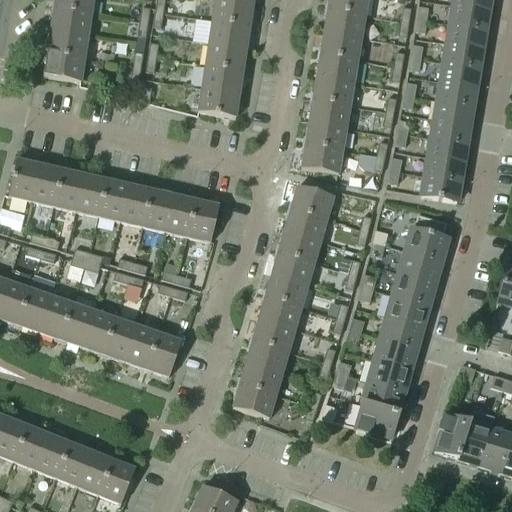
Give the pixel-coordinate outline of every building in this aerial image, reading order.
[(90,18),(92,0),(54,0),(52,12),(90,18)] [(251,9),(252,0),(214,0),(214,3),(251,9)] [(363,20),(366,0),(327,0),(326,14),(363,20)] [(487,15),(489,0),(451,0),(450,9),(487,15)] [(162,17),(164,3),(155,2),(153,16),(162,17)] [(248,31),(251,9),(214,3),(210,25),(248,31)] [(484,34),(487,15),(450,9),(447,28),(484,34)] [(147,27),(149,12),(140,11),(138,26),(147,27)] [(425,25),(427,12),(417,11),(415,24),(425,25)] [(86,40),(90,18),(52,12),(49,34),(86,40)] [(407,27),(409,13),(401,12),(399,26),(407,27)] [(359,44),(363,20),(326,14),(322,37),(359,44)] [(160,32),(162,17),(153,16),(151,31),(160,32)] [(423,37),(425,25),(415,24),(413,36),(423,37)] [(244,53),(248,31),(210,25),(207,47),(244,53)] [(144,41),(147,27),(138,26),(136,40),(144,41)] [(405,42),(407,27),(399,26),(396,40),(405,42)] [(481,53),(484,34),(447,28),(444,47),(481,53)] [(83,63),(86,40),(49,34),(45,57),(83,63)] [(356,65),(359,44),(322,37),(318,58),(356,65)] [(155,63),(157,48),(148,47),(146,62),(155,63)] [(241,76),(244,53),(207,47),(203,70),(241,76)] [(478,73),(481,53),(444,47),(441,66),(478,73)] [(419,63),(421,51),(411,49),(409,62),(419,63)] [(140,72),(142,58),(133,56),(131,71),(140,72)] [(400,72),(403,58),(394,56),(392,71),(400,72)] [(79,87),(83,63),(45,57),(42,81),(79,87)] [(352,88),(356,65),(318,58),(314,82),(352,88)] [(153,77),(155,63),(146,62),(144,76),(153,77)] [(417,76),(419,63),(409,62),(407,74),(417,76)] [(474,92),(478,73),(441,66),(438,86),(474,92)] [(237,99),(240,84),(241,76),(203,70),(200,93),(237,99)] [(137,86),(140,72),(131,71),(129,85),(137,86)] [(398,87),(400,72),(392,71),(389,85),(398,87)] [(348,111),(352,88),(314,82),(311,104),(348,111)] [(471,111),(474,92),(438,86),(435,105),(471,111)] [(412,101),(415,89),(405,87),(403,99),(412,101)] [(148,108),(150,93),(142,91),(139,106),(148,108)] [(234,122),(237,99),(200,93),(196,116),(234,122)] [(410,114),(412,101),(403,99),(400,112),(410,114)] [(392,118),(395,103),(386,102),(383,116),(392,118)] [(344,133),(348,111),(311,104),(307,127),(344,133)] [(468,130),(471,111),(435,105),(431,124),(468,130)] [(389,132),(392,118),(383,116),(381,131),(389,132)] [(465,149),(468,130),(431,124),(428,143),(465,149)] [(405,139),(408,127),(398,125),(396,137),(405,139)] [(341,155),(344,133),(307,127),(303,149),(341,155)] [(403,151),(405,139),(396,137),(393,149),(403,151)] [(462,168),(465,149),(428,143),(425,162),(462,168)] [(383,163),(386,148),(378,146),(375,161),(383,163)] [(337,179),(341,155),(303,149),(299,173),(337,179)] [(380,177),(383,163),(375,161),(372,175),(380,177)] [(397,177),(400,164),(391,162),(388,175),(397,177)] [(459,187),(462,168),(425,162),(422,181),(459,187)] [(30,206),(38,169),(15,164),(6,201),(30,206)] [(52,211),(60,174),(38,169),(30,206),(52,211)] [(74,216),(83,179),(60,174),(52,211),(74,216)] [(395,189),(397,177),(388,175),(385,187),(395,189)] [(97,221),(105,184),(83,179),(74,216),(97,221)] [(455,207),(459,187),(422,181),(419,201),(455,207)] [(118,226),(127,189),(105,184),(97,221),(118,226)] [(141,231),(149,194),(127,189),(118,226),(141,231)] [(325,224),(331,201),(295,191),(288,214),(325,224)] [(163,236),(171,199),(149,194),(141,231),(163,236)] [(185,241),(194,204),(171,199),(163,236),(185,241)] [(209,247),(217,210),(194,204),(185,241),(209,247)] [(318,246),(325,224),(288,214),(282,235),(318,246)] [(445,228),(416,219),(412,233),(441,242),(445,228)] [(366,236),(370,222),(361,220),(358,234),(366,236)] [(0,238),(6,240),(9,232),(0,229),(0,238)] [(440,266),(446,243),(441,242),(412,233),(409,232),(409,234),(403,255),(440,266)] [(363,251),(366,236),(358,234),(355,249),(363,251)] [(312,268),(318,246),(282,235),(276,257),(312,268)] [(383,250),(386,238),(374,235),(371,247),(383,250)] [(42,250),(44,242),(30,238),(27,246),(42,250)] [(56,254),(58,246),(44,242),(42,250),(56,254)] [(380,262),(383,250),(371,247),(368,259),(380,262)] [(38,263),(40,255),(26,251),(24,259),(38,263)] [(85,265),(87,257),(73,253),(71,261),(85,265)] [(52,267),(54,259),(40,255),(38,263),(52,267)] [(434,288),(440,266),(403,255),(396,277),(434,288)] [(99,269),(101,261),(87,257),(85,265),(99,269)] [(306,289),(312,268),(276,257),(270,278),(306,289)] [(82,273),(85,265),(71,261),(68,269),(82,273)] [(129,275),(132,267),(118,263),(115,271),(129,275)] [(355,281),(359,266),(350,264),(346,278),(355,281)] [(96,277),(98,271),(99,269),(85,265),(82,273),(96,277)] [(143,279),(146,271),(132,267),(129,275),(143,279)] [(511,311),(511,271),(505,270),(495,307),(511,311)] [(173,288),(176,279),(162,275),(159,284),(173,288)] [(126,288),(128,280),(114,276),(112,284),(126,288)] [(427,310),(434,288),(396,277),(390,299),(427,310)] [(299,312),(306,289),(270,278),(263,301),(299,312)] [(351,295),(355,281),(346,278),(343,292),(351,295)] [(187,292),(190,283),(176,279),(173,288),(187,292)] [(371,294),(374,282),(363,279),(359,291),(371,294)] [(140,292),(142,284),(128,280),(126,288),(140,292)] [(0,323),(15,329),(28,293),(6,286),(0,303),(0,323)] [(169,301),(172,292),(158,288),(155,297),(169,301)] [(368,306),(371,294),(359,291),(356,303),(368,306)] [(184,305),(186,296),(172,292),(169,301),(184,305)] [(37,336),(49,301),(28,293),(15,329),(37,336)] [(421,332),(427,310),(390,299),(384,321),(421,332)] [(59,344),(71,308),(49,301),(37,336),(59,344)] [(293,334),(299,312),(263,301),(257,323),(293,334)] [(80,351),(92,315),(71,308),(59,344),(80,351)] [(343,324),(347,310),(338,308),(334,322),(343,324)] [(101,359),(114,323),(92,315),(80,351),(101,359)] [(415,354),(421,332),(384,321),(378,343),(415,354)] [(339,338),(343,324),(334,322),(330,336),(339,338)] [(359,338),(362,326),(351,322),(347,334),(359,338)] [(123,366),(135,330),(114,323),(101,359),(123,366)] [(287,356),(293,334),(257,323),(250,346),(287,356)] [(144,373),(156,337),(135,330),(123,366),(144,373)] [(355,350),(359,338),(347,334),(344,347),(355,350)] [(167,381),(179,345),(156,337),(144,373),(167,381)] [(508,358),(511,345),(500,342),(496,355),(508,358)] [(408,376),(415,354),(378,343),(371,365),(408,376)] [(280,378),(287,356),(250,346),(244,368),(280,378)] [(329,369),(334,355),(325,352),(321,366),(329,369)] [(402,398),(408,376),(371,365),(365,387),(402,398)] [(325,383),(329,369),(321,366),(317,380),(325,383)] [(345,382),(349,370),(338,366),(334,378),(345,382)] [(274,400),(280,378),(244,368),(237,389),(274,400)] [(470,385),(473,374),(460,369),(456,381),(470,385)] [(342,394),(345,382),(334,378),(330,390),(342,394)] [(501,395),(504,383),(492,380),(489,391),(501,395)] [(511,398),(511,385),(504,383),(501,395),(511,398)] [(396,420),(402,398),(365,387),(359,409),(396,420)] [(267,423),(274,400),(237,389),(231,412),(267,423)] [(315,412),(320,398),(312,395),(307,409),(315,412)] [(311,426),(315,412),(307,409),(302,423),(311,426)] [(331,426),(335,413),(324,409),(319,422),(331,426)] [(389,443),(396,420),(359,409),(352,432),(355,433),(354,436),(368,440),(369,437),(389,443)] [(455,463),(467,427),(444,419),(443,422),(440,421),(436,435),(439,436),(432,456),(455,463)] [(0,460),(12,466),(26,431),(4,422),(0,432),(0,460)] [(476,470),(488,433),(467,427),(455,463),(476,470)] [(33,474),(47,439),(26,431),(12,466),(33,474)] [(499,477),(510,440),(488,433),(476,470),(499,477)] [(54,483),(68,447),(47,439),(33,474),(54,483)] [(511,481),(511,440),(510,440),(499,477),(511,481)] [(76,491),(90,456),(68,447),(54,483),(76,491)] [(97,499),(111,464),(90,456),(76,491),(97,499)] [(119,508),(133,473),(111,464),(97,499),(119,508)] [(191,511),(232,511),(235,506),(201,490),(191,511)] [(0,509),(5,511),(8,511),(12,506),(0,500),(0,509)]
